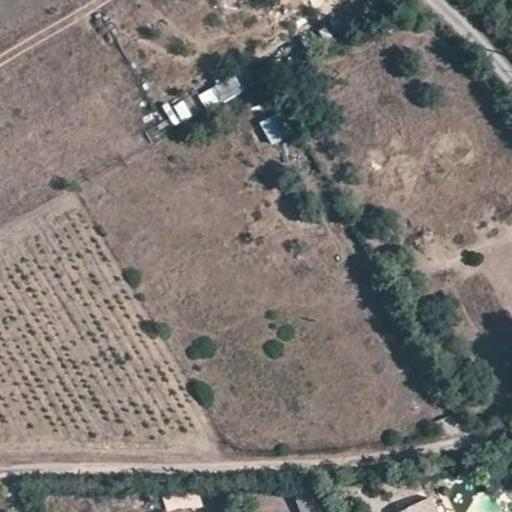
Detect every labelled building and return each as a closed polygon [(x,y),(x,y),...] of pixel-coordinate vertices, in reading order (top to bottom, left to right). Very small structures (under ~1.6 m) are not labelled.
[(197,94),(204,110),(244,94),(237,77),(197,94)] [(186,103),(166,109),(171,125),(191,119),(186,103)] [(272,147),(291,136),(277,114),(259,124),(272,147)] [(392,503),(395,511),(402,511),(423,503),(418,491),(392,503)] [(423,503),(402,511),(437,511),(431,499),(423,503)]
